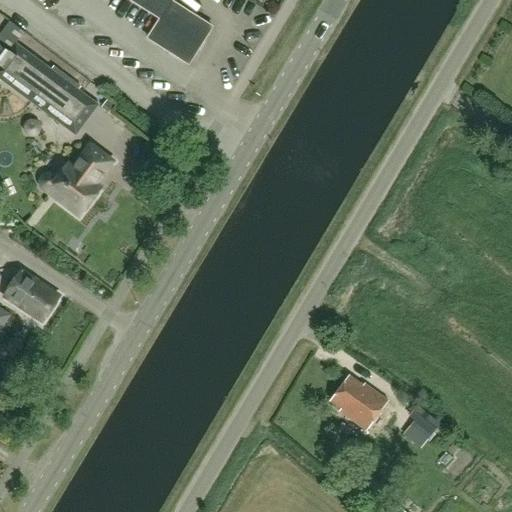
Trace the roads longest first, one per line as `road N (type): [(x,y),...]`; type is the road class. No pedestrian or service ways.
road 1 (tertiary): [(28,511),(338,0)]
road 2 (unclassified): [(184,511),(490,0)]
